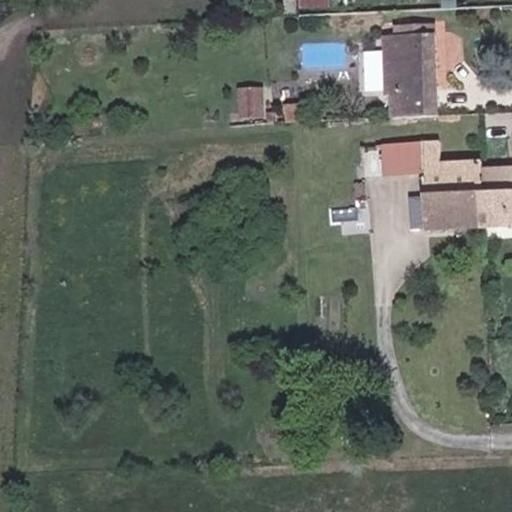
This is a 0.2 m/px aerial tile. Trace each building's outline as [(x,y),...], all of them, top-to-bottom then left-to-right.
[(393,119),(441,117),(437,25),(395,28),(396,37),(384,37),(387,100),(392,100),(393,119)] [(241,84),(240,116),(267,116),(267,85),(241,84)] [(441,142),(422,143),(424,177),(425,199),(427,229),(427,231),(482,229),(480,194),(484,193),(483,170),(482,162),(442,165),(441,142)] [(424,177),(422,143),(398,144),(401,178),(424,177)] [(364,181),(401,178),(398,144),(361,146),(364,181)] [(511,226),(511,169),(483,170),(484,193),(480,194),(482,229),(511,226)] [(427,229),(425,199),(410,199),(412,229),(427,229)]
